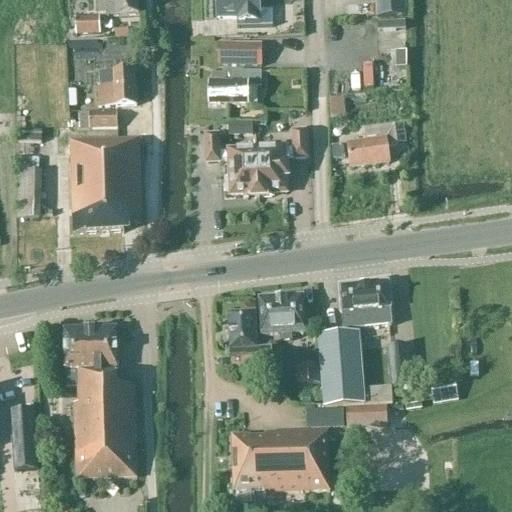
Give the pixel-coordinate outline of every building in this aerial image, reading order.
[(139,18),(137,0),(97,0),(98,9),(107,9),(108,19),(139,18)] [(245,0),(216,0),(217,22),(237,21),(237,29),(273,28),(272,12),(259,12),(259,1),(245,1),(245,0)] [(407,17),(406,0),(376,0),(377,18),(407,17)] [(100,36),(99,18),(75,19),(76,37),(100,36)] [(354,24),(353,49),(367,49),(368,24),(354,24)] [(262,68),(262,47),(219,47),(219,68),(262,68)] [(393,53),(395,72),(407,70),(404,51),(393,53)] [(136,108),(135,73),(114,73),(114,75),(99,76),(100,88),(98,88),(99,110),(136,108)] [(261,75),(247,75),(230,75),(230,85),(210,85),(210,108),(248,108),(248,90),(261,90),(261,75)] [(16,108),(17,130),(26,130),(25,107),(16,108)] [(116,131),(116,115),(80,115),(80,132),(116,131)] [(146,134),(145,120),(123,121),(123,135),(146,134)] [(350,171),(389,166),(386,148),(397,147),(394,127),(363,131),(365,144),(347,146),(350,171)] [(285,151),(257,152),(259,200),(272,200),(272,196),(287,195),(286,181),(288,181),(288,167),(285,167),(285,161),(294,161),(294,162),(308,161),(306,133),(293,134),(294,151),(285,151)] [(219,138),(205,138),(207,166),(220,166),(220,164),(229,164),(230,181),(225,181),(226,194),(231,194),(231,198),(246,198),(246,201),(259,200),(257,152),(229,153),(229,154),(220,154),(219,138)] [(141,227),(139,142),(70,145),(73,238),(125,237),(125,227),(141,227)] [(39,160),(20,160),(19,220),(40,220),(41,173),(39,173),(39,160)] [(391,311),(388,285),(340,290),(342,316),(344,316),(345,332),(390,328),(390,325),(389,312),(391,311)] [(328,317),(337,317),(337,294),(328,294),(328,317)] [(304,335),(302,300),(259,303),(261,338),(304,335)] [(256,315),(229,316),(232,372),(272,369),(271,350),(258,350),(256,315)] [(118,389),(116,332),(64,333),(66,391),(78,391),(78,407),(73,407),(76,483),(137,481),(134,388),(118,389)] [(359,336),(319,339),(325,412),(364,409),(359,336)] [(412,387),(408,346),(387,348),(391,389),(412,387)] [(318,368),(295,370),(297,388),(319,386),(318,368)] [(386,409),(346,410),(346,430),(387,429),(386,409)] [(13,415),(15,472),(38,471),(36,414),(13,415)] [(252,439),(232,439),(233,493),(264,493),(264,496),(330,494),(328,435),(265,436),(264,440),(252,440),(252,439)]
